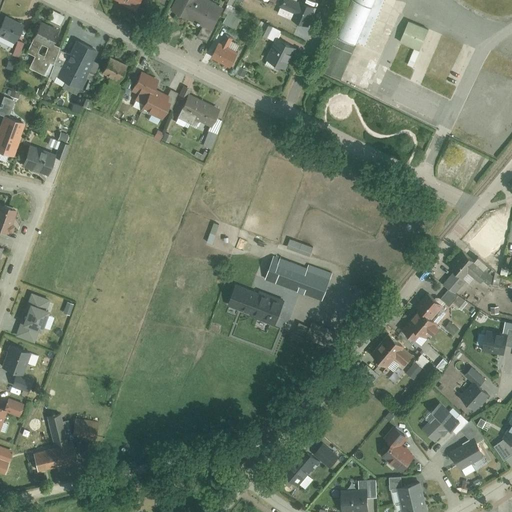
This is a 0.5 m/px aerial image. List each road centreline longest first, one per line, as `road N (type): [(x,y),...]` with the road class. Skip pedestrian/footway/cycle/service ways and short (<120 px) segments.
road 1 (residential): [(277,434),(479,209)]
road 2 (residential): [(0,501),(277,434)]
road 3 (residential): [(85,12),(282,112)]
road 4 (residential): [(282,112),(479,209)]
road 5 (residential): [(0,316),(39,190)]
road 6 (residential): [(282,112),(334,0)]
